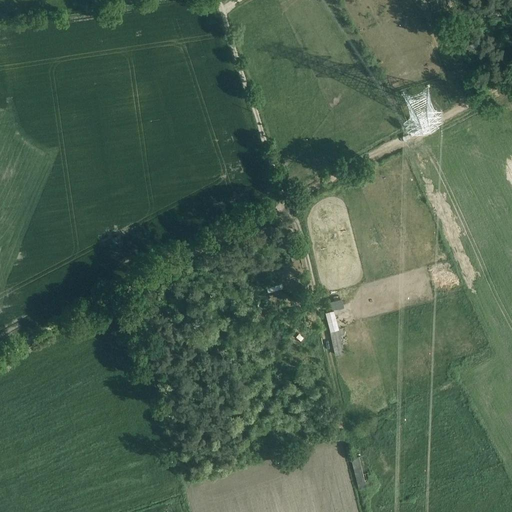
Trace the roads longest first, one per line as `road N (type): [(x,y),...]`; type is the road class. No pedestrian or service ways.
road 1 (track): [(0,358),(289,208)]
road 2 (track): [(289,208),(511,85)]
